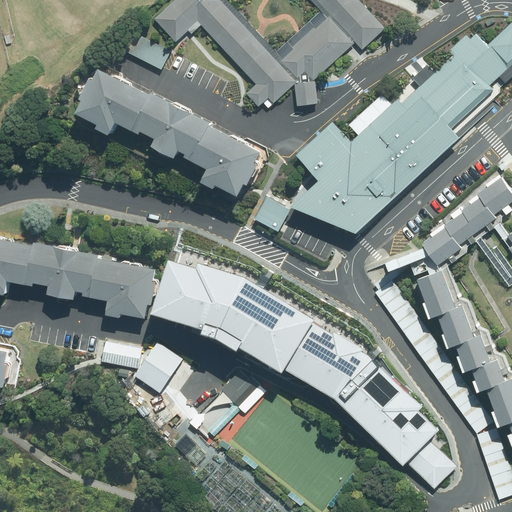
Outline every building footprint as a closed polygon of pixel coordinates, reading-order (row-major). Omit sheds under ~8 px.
[(196,23),(255,86),(245,95),(257,108),(267,99),(272,105),(293,86),(296,108),(316,105),(313,81),(353,44),(361,52),(386,30),(358,0),(173,0),(153,19),(174,43),(196,23)] [(290,210),(352,235),(455,141),(442,128),(511,63),(511,23),(485,48),(475,36),(400,105),(396,100),(350,143),(332,123),(294,157),(318,184),(290,210)] [(122,51),(160,69),(169,51),(131,32),(122,51)] [(258,159),(264,148),(213,122),(215,119),(155,89),(153,92),(103,66),(97,77),(94,75),(83,96),(87,98),(81,109),(103,121),(101,125),(113,131),(120,118),(142,129),(143,126),(160,135),(157,142),(178,152),(181,146),(190,150),(189,153),(212,165),(206,178),(218,184),(219,181),(241,192),(248,180),(251,182),(262,161),(258,159)] [(497,211),(511,199),(511,185),(503,174),(480,191),(483,194),(464,207),(466,209),(423,240),(439,262),(464,244),(462,242),(499,215),(497,211)] [(253,219),(275,233),(288,210),(266,197),(253,219)] [(72,246),(0,239),(0,287),(13,289),(15,278),(51,284),(48,298),(83,301),(86,290),(114,295),(113,305),(148,311),(156,268),(72,246)] [(167,256),(151,316),(197,327),(349,399),(433,478),(457,458),(428,430),(438,419),(371,350),(242,273),(167,256)] [(511,394),(506,380),(500,383),(492,362),(486,364),(476,337),(469,339),(457,307),(451,309),(437,272),(413,281),(427,319),(433,317),(446,349),(450,347),(460,373),(467,371),(475,393),(480,391),(495,428),(503,425),(511,446),(511,445),(511,394)] [(375,293),(476,433),(492,422),(391,281),(375,293)] [(104,341),(100,362),(137,368),(141,348),(104,341)] [(183,359),(157,342),(145,360),(172,377),(183,359)] [(0,397),(10,351),(0,348),(0,397)] [(236,391),(228,399),(237,407),(258,385),(249,377),(247,379),(239,371),(228,383),(236,391)] [(194,382),(176,372),(166,391),(183,401),(194,382)] [(239,411),(219,392),(190,423),(210,442),(239,411)] [(173,418),(158,400),(140,414),(155,433),(173,418)] [(476,435),(498,499),(511,494),(511,476),(496,428),(476,435)] [(193,446),(181,436),(174,443),(186,454),(193,446)]
